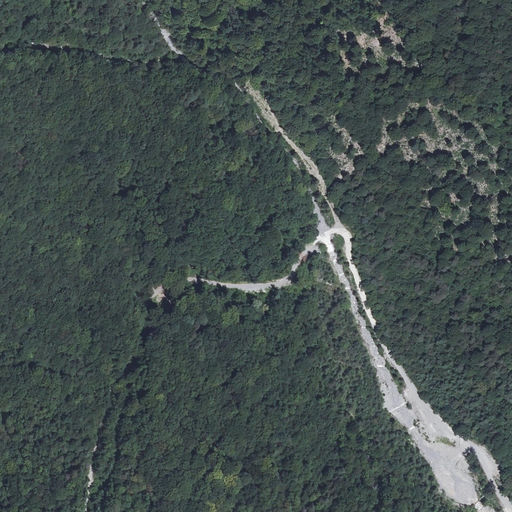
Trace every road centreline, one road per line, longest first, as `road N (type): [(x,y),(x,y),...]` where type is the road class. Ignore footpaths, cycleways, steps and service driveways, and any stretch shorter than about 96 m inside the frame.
road 1 (track): [(511,507),(478,450),(441,427),(381,344),(347,237),(313,166),(281,133)]
road 2 (track): [(144,308),(185,281),(278,284),(307,247),(341,226)]
road 3 (track): [(81,511),(96,437),(144,308)]
road 4 (track): [(281,133),(246,58),(218,31),(197,29)]
